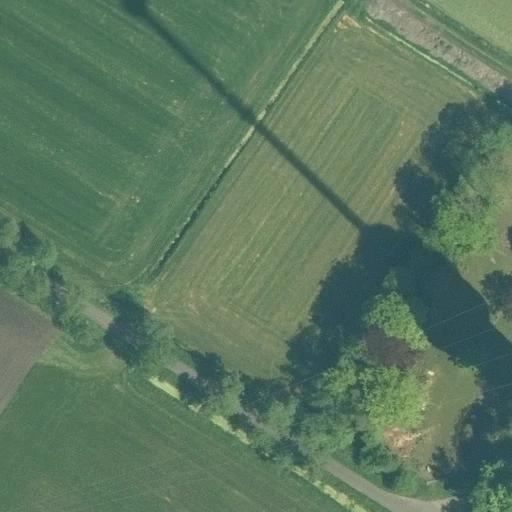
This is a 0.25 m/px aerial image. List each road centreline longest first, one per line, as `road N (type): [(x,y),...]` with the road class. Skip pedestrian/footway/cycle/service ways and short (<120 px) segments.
road 1 (unclassified): [(404,511),(0,257)]
road 2 (track): [(511,87),(371,0)]
